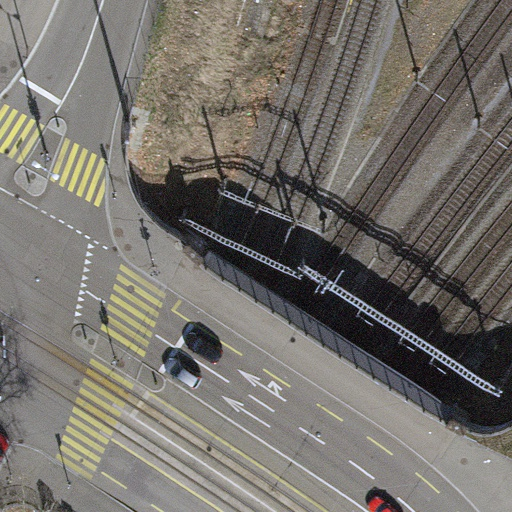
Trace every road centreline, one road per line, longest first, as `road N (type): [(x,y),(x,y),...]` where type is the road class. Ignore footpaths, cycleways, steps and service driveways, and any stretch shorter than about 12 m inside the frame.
road 1 (tertiary): [(423,511),(383,477),(10,246)]
road 2 (tertiary): [(0,396),(175,511)]
